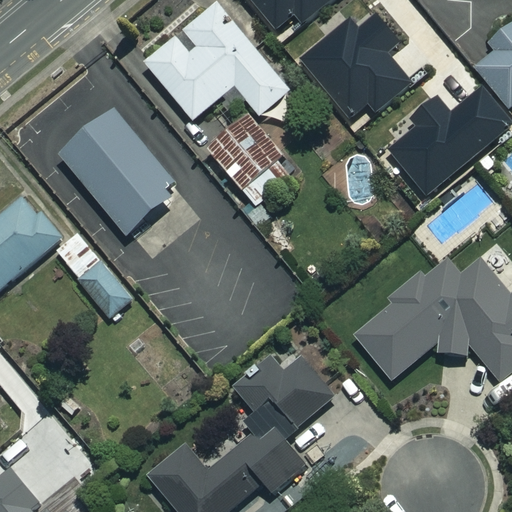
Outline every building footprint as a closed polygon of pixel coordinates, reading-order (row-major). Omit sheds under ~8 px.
[(297,23),(304,32),(342,1),(341,0),(246,0),(278,39),(297,23)] [(220,13),(186,40),(199,56),(192,62),(179,46),(148,71),(195,129),(237,95),(261,124),(291,100),(220,13)] [(371,112),(378,120),(415,90),(391,60),(403,50),(379,22),(362,36),(353,25),(302,67),(352,128),(371,112)] [(511,28),(491,46),(497,54),(477,70),(511,111),(511,110),(511,28)] [(418,135),(390,158),(429,205),(511,137),(511,126),(486,94),(454,120),(442,105),(412,128),(418,135)] [(183,179),(121,105),(65,151),(134,235),(181,196),(173,187),(183,179)] [(294,178),(251,129),(215,159),(258,209),(294,178)] [(0,294),(62,244),(27,200),(0,222),(0,294)] [(136,300),(84,235),(58,255),(110,320),(136,300)] [(387,301),(394,309),(358,338),(395,383),(439,348),(440,361),(470,360),(470,347),(502,386),(511,378),(511,296),(484,261),(463,278),(450,263),(432,278),(425,270),(387,301)] [(171,356),(157,336),(138,349),(152,369),(171,356)] [(289,373),(279,360),(238,393),(258,417),(247,426),(257,438),(212,474),(192,448),(152,481),(177,511),(236,511),(267,487),(275,497),(308,469),(287,443),(338,401),(304,360),(289,373)] [(76,511),(74,510),(71,511),(59,511),(56,508),(50,511),(41,511),(39,508),(48,501),(20,466),(0,481),(0,511),(76,511)]
